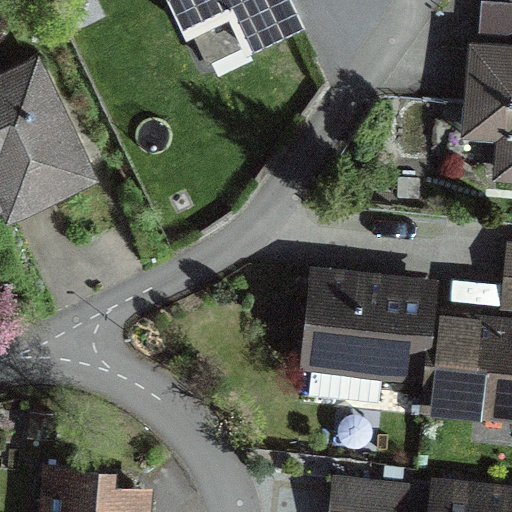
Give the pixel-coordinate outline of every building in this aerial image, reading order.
[(233,10),(250,45),(300,21),(290,0),(172,0),(189,32),(233,10)] [(511,174),(511,53),(473,50),(468,103),(503,106),(498,173),(511,174)] [(0,208),(3,207),(7,214),(84,177),(32,67),(0,81),(0,208)] [(511,307),(511,246),(503,246),(501,264),(499,292),(497,306),(511,307)] [(422,288),(317,276),(308,363),(413,374),(422,288)] [(511,327),(438,320),(429,407),(511,415),(511,327)] [(90,476),(50,472),(46,511),(137,511),(139,495),(102,492),(102,487),(99,482),(90,476)] [(394,511),(397,489),(337,482),(333,511),(394,511)] [(511,511),(511,495),(438,488),(435,511),(511,511)]
